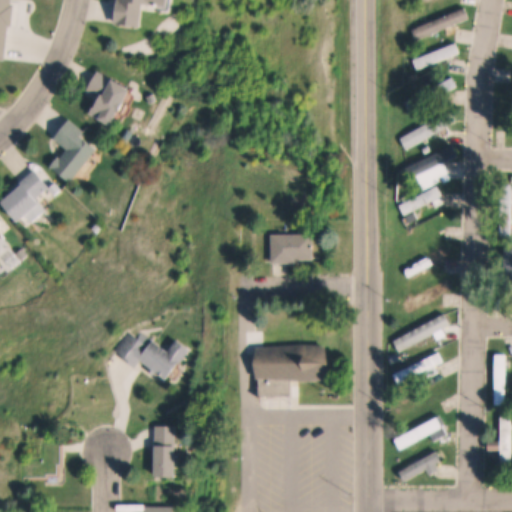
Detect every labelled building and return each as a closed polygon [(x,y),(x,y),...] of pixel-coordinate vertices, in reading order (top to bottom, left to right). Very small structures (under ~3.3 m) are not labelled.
[(14,4),(12,25),(9,25),(5,60),(0,59),(0,0),(11,0),(11,4),(14,4)] [(175,0),(175,3),(148,0),(146,25),(117,22),(119,0),(175,0)] [(411,28),(467,7),(472,19),(415,41),(411,28)] [(413,60),(457,43),(461,53),(417,70),(413,60)] [(105,97),(90,90),(100,69),(115,76),(116,74),(140,86),(122,123),(96,110),(100,102),(102,103),(105,97)] [(404,103),(454,77),(460,87),(409,113),(404,103)] [(153,95),(161,91),(164,98),(157,102),(153,95)] [(400,138),(453,110),(459,121),(406,149),(400,138)] [(57,138),(73,118),(89,131),(87,134),(104,148),(77,182),(55,165),(63,155),(65,157),(71,149),(57,138)] [(433,169),(408,181),(403,169),(455,144),(461,156),(446,163),(450,171),(437,177),(433,169)] [(42,195),(47,201),(23,222),(6,201),(28,182),(25,179),(39,168),(54,185),(42,195)] [(53,188),(61,181),(68,188),(59,195),(53,188)] [(401,205),(442,185),(447,193),(406,214),(401,205)] [(502,192),(511,192),(511,236),(503,236),(502,192)] [(419,210),(423,217),(413,222),(410,215),(419,210)] [(422,228),(452,212),(457,222),(442,230),(444,235),(417,249),(415,244),(412,245),(407,235),(415,231),(414,229),(420,225),(422,228)] [(0,216),(3,220),(0,223),(0,225),(13,241),(5,247),(7,249),(0,254),(0,259),(2,262),(0,263),(0,216)] [(274,233),(320,232),(320,258),(303,258),(303,261),(275,261),(274,233)] [(453,243),(459,253),(411,278),(406,267),(453,243)] [(449,279),(454,289),(411,311),(406,301),(449,279)] [(398,339),(450,312),(456,323),(447,327),(450,334),(443,338),(439,331),(403,349),(398,339)] [(142,358),(136,367),(120,357),(121,355),(114,350),(125,332),(149,347),(154,339),(173,351),(181,338),(197,348),(187,364),(184,362),(174,378),(160,370),(157,374),(150,369),(153,365),(142,358)] [(258,347),(307,343),(329,345),(333,361),(329,378),(308,380),(293,379),(293,395),(262,395),(261,377),(258,377),(258,347)] [(396,372),(444,348),(449,358),(401,383),(396,372)] [(389,354),(399,351),(402,359),(393,363),(389,354)] [(500,353),(511,353),(511,402),(500,402),(500,353)] [(492,411),(501,411),(501,421),(492,421),(492,411)] [(433,433),(402,450),(397,439),(444,414),(450,424),(447,425),(452,433),(437,441),(433,433)] [(506,439),(506,414),(511,414),(511,465),(506,465),(506,448),(493,448),(493,439),(506,439)] [(162,475),(161,424),(183,424),(183,475),(162,475)] [(61,441),(61,464),(59,464),(59,474),(48,474),(48,478),(23,478),(23,441),(61,441)] [(440,449),(446,459),(439,463),(443,469),(431,475),(427,469),(399,484),(394,474),(440,449)] [(243,511),(243,503),(250,503),(250,506),(274,506),(274,503),(280,503),(280,511),(243,511)]
